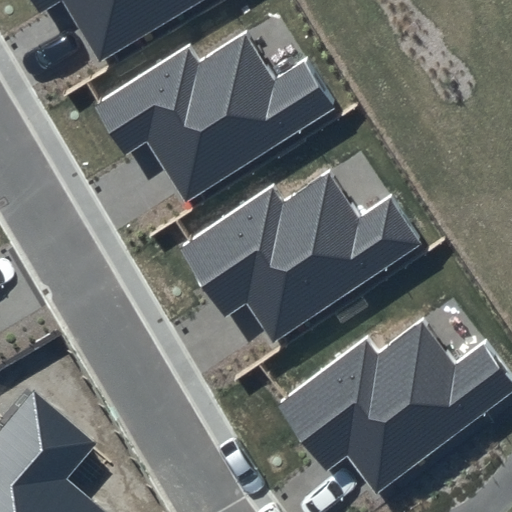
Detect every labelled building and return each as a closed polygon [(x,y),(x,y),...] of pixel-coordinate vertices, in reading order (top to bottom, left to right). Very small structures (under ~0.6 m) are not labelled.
[(33,0),(54,33),(76,20),(100,62),(206,0),(33,0)] [(191,42),(96,103),(141,172),(162,158),(189,199),(343,101),(312,52),(279,74),(250,29),(204,59),(191,42)] [(273,187),(178,248),(223,317),(244,303),(270,344),(425,246),(394,197),(361,219),(332,174),(286,204),(273,187)] [(365,340),(276,409),(327,474),(347,458),(377,497),(511,392),(511,371),(486,339),(456,363),(423,321),(379,355),(365,340)] [(94,442),(33,391),(0,429),(0,511),(102,511),(63,478),(94,442)]
